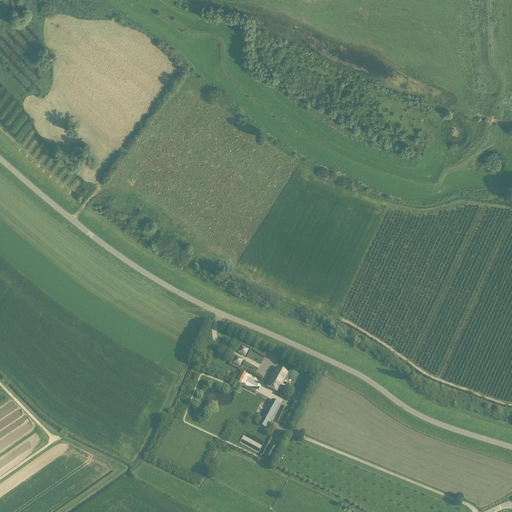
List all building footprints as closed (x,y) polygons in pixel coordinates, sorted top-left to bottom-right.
[(241,345),(238,353),(245,357),(249,348),(241,345)] [(284,382),(286,378),(287,379),(290,375),(288,374),(276,367),(266,386),(278,392),(283,381),(284,382)] [(240,369),(236,376),(238,377),(237,380),(242,382),(247,373),(240,369)] [(279,406),(284,408),(287,400),(283,398),(279,406)] [(266,429),(280,403),(273,400),(258,424),(266,429)] [(260,452),(264,441),(245,433),(240,443),(260,452)] [(264,459),(271,462),(276,451),(269,448),(264,459)]
